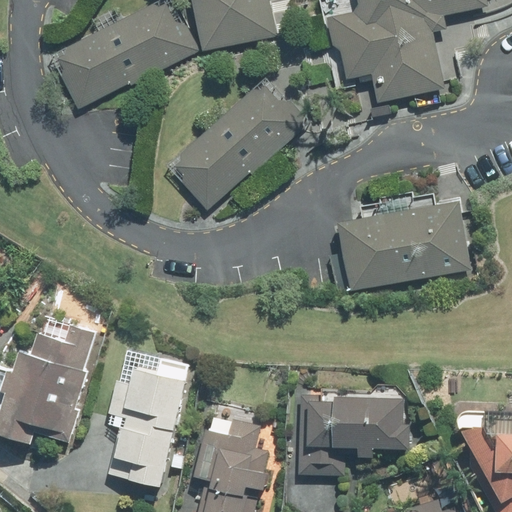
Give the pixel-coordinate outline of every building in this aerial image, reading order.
[(200,0),(210,49),(283,36),(275,0),(200,0)] [(369,0),(370,1),(362,11),(340,15),(334,16),(340,43),(346,47),(352,78),(364,76),(365,81),(378,78),(383,100),(450,88),(439,30),(453,28),(450,14),(494,5),(493,0),(369,0)] [(135,83),(136,86),(205,51),(192,24),(183,21),(174,3),(168,6),(160,2),(73,45),(72,52),(65,55),(70,67),(67,75),(84,108),(135,83)] [(255,171),(257,174),(314,121),(295,99),(284,99),(271,84),(267,89),(258,86),(186,152),(186,158),(180,164),(189,174),(188,182),(214,209),(255,171)] [(475,272),(464,202),(344,222),(355,292),(475,272)] [(0,413),(0,431),(39,443),(43,432),(75,443),(84,411),(81,409),(92,372),(89,371),(101,332),(75,324),(70,340),(43,332),(37,354),(28,351),(21,371),(14,369),(0,413)] [(168,484),(192,378),(141,367),(137,382),(119,378),(112,411),(132,415),(129,427),(121,426),(111,472),(168,484)] [(413,424),(414,398),(346,396),(346,402),(329,401),(329,395),(306,395),(303,476),(348,478),(349,456),(382,457),(382,449),(420,450),(421,424),(413,424)] [(511,511),(511,409),(488,409),(478,408),(474,409),(471,411),(468,413),(466,417),(466,421),(467,425),(469,428),(485,458),(473,465),(499,511),(511,511)] [(257,446),(262,425),(233,419),(230,433),(206,427),(195,472),(207,475),(197,511),(255,511),(261,486),(266,487),(269,475),(264,473),(270,449),(257,446)] [(173,466),(182,468),(185,454),(176,452),(173,466)] [(466,511),(465,507),(452,511),(448,498),(404,511),(466,511)]
